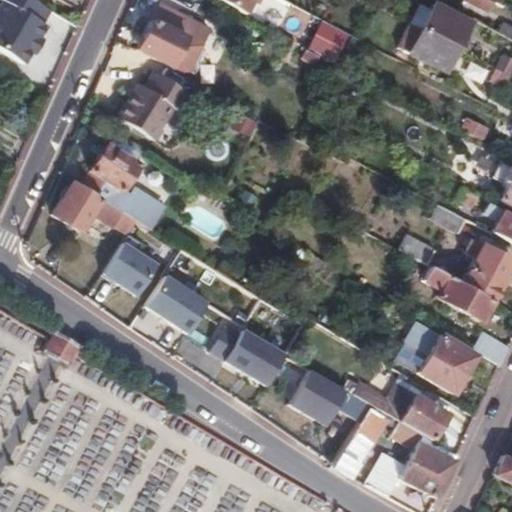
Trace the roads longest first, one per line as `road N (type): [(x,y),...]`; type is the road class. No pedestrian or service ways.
road 1 (residential): [(0,274),(379,511)]
road 2 (residential): [(110,0),(0,246)]
road 3 (residential): [(511,385),(449,511)]
